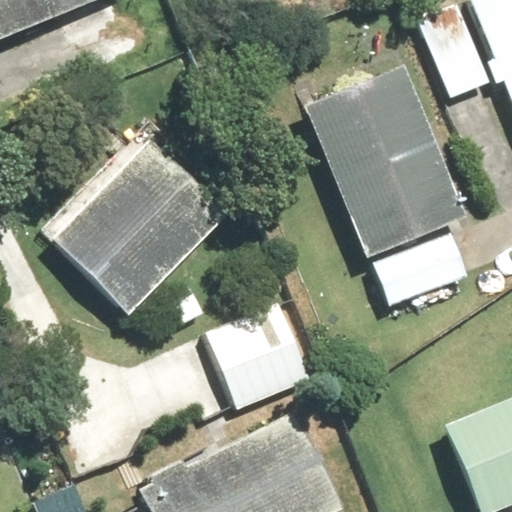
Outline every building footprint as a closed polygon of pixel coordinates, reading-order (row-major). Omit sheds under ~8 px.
[(0,0),(0,41),(110,0),(0,0)] [(511,0),(467,0),(511,113),(511,0)] [(453,7),(411,24),(443,101),(484,84),(453,7)] [(399,66),(298,108),(364,262),(464,220),(399,66)] [(126,317),(217,221),(139,147),(48,244),(126,317)] [(443,236),(363,267),(380,310),(459,279),(443,236)] [(276,310),(202,339),(231,415),(305,386),(276,310)] [(511,399),(439,430),(473,511),(481,511),(511,499),(511,399)] [(129,483),(143,511),(322,511),(337,505),(293,416),(213,455),(207,444),(129,483)]
